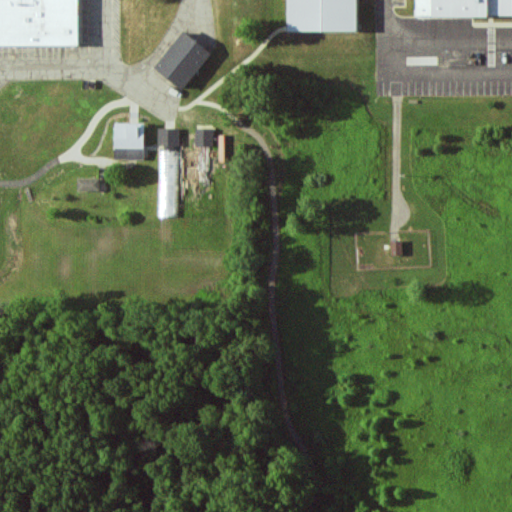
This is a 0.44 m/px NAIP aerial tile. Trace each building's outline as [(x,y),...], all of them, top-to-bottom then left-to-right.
[(0,0),(0,46),(82,46),(81,0),(0,0)] [(360,0),(290,0),(290,32),(360,33),(360,0)] [(511,0),(419,0),(420,17),(511,16),(511,0)] [(186,91),(214,54),(186,32),(157,68),(186,91)] [(147,124),(117,124),(116,160),(146,160),(147,124)] [(181,129),(159,128),(159,149),(181,149),(181,129)] [(197,146),(214,147),(215,129),(197,128),(197,146)] [(79,179),(79,192),(101,191),(101,179),(79,179)] [(393,256),(404,255),(403,241),(392,242),(393,256)]
